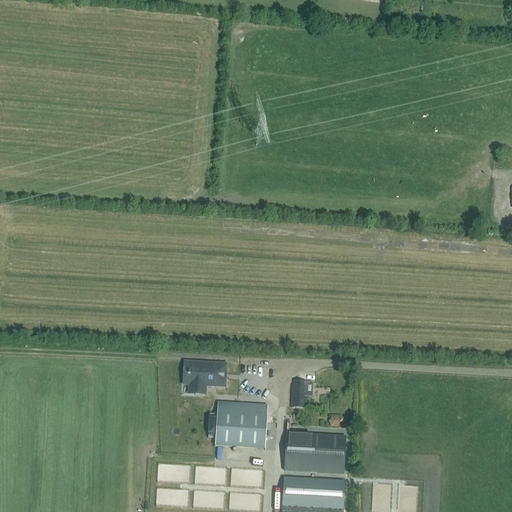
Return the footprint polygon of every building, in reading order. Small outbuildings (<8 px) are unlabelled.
[(225,387),(226,366),(189,364),(188,379),(193,380),(193,392),(205,392),(205,386),(225,387)] [(292,397),(291,408),(306,409),(307,388),(307,383),(293,382),(293,387),(292,397)] [(258,408),(258,406),(238,405),(237,415),(217,413),(217,415),(217,421),(215,439),(215,447),(265,450),(268,408),(258,408)] [(329,417),(329,425),(338,425),(338,417),(329,417)] [(207,439),(215,439),(217,421),(209,421),(207,439)] [(346,439),(286,435),(284,471),(344,475),(346,439)] [(283,481),(281,511),(343,511),(344,485),(283,481)]
